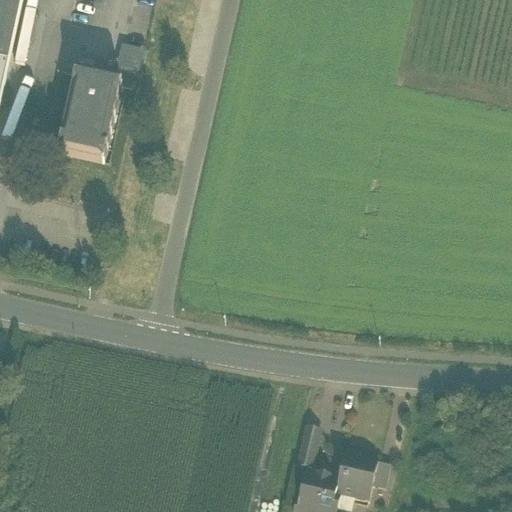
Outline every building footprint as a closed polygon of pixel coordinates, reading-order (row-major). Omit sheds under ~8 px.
[(0,0),(0,66),(8,68),(23,0),(0,0)] [(122,48),(120,58),(129,61),(127,71),(137,73),(142,53),(122,48)] [(0,104),(8,68),(0,66),(0,104)] [(79,78),(66,140),(62,159),(107,168),(124,87),(79,78)] [(52,156),(62,159),(66,140),(57,138),(52,156)] [(298,467),(312,470),(320,435),(306,431),(298,467)] [(345,459),(337,489),(336,496),(370,504),(373,489),(378,466),(345,459)] [(373,489),(385,491),(391,468),(378,465),(378,466),(373,489)] [(299,511),(335,511),(338,503),(335,503),(333,502),(331,498),(333,488),(327,487),(328,482),(308,477),(299,511)]
